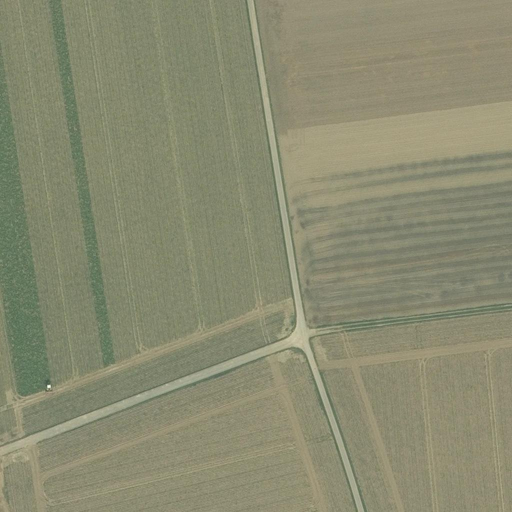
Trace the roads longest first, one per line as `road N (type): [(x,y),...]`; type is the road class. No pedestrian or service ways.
road 1 (track): [(361,511),(303,334),(250,0)]
road 2 (track): [(303,334),(0,454)]
road 3 (track): [(303,334),(511,307)]
